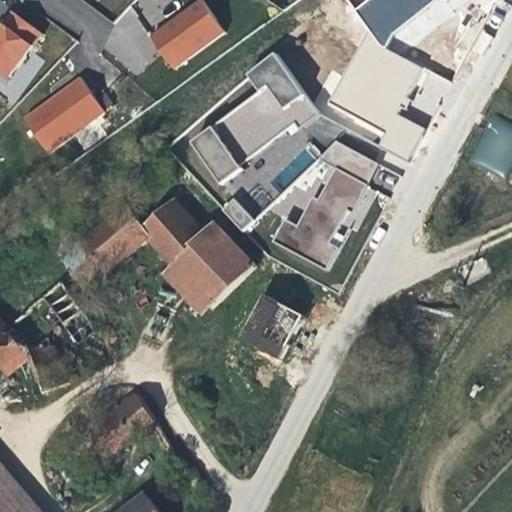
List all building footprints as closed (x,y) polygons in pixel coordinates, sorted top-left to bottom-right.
[(184,69),(236,33),(213,0),(161,37),(184,69)] [(409,161),(450,81),(383,47),(396,38),(412,46),(429,34),(441,11),(450,16),(466,4),(488,15),(495,0),(346,0),(367,28),(328,104),(353,117),(351,114),(385,131),(378,145),(409,161)] [(0,66),(18,80),(52,34),(22,12),(5,36),(2,34),(0,36),(0,66)] [(277,50),(244,70),(259,94),(189,137),(215,178),(317,114),(277,50)] [(59,153),(115,113),(90,78),(33,119),(59,153)] [(507,178),(511,168),(511,123),(492,114),(469,159),(507,178)] [(283,218),(272,240),(330,269),(345,239),(361,223),(377,192),(367,182),(377,162),(335,140),(324,151),(309,143),(273,179),(283,190),(301,172),(292,190),(274,208),(283,218)] [(241,231),(264,209),(243,187),(220,208),(241,231)] [(129,202),(67,260),(90,295),(156,234),(215,304),(244,279),(249,274),(211,229),(207,233),(177,199),(148,225),(129,202)] [(249,274),(255,268),(216,225),(211,229),(249,274)] [(209,332),(252,286),(244,279),(203,326),(209,332)] [(65,283),(6,336),(40,388),(71,370),(54,341),(86,315),(65,283)] [(302,333),(252,286),(209,332),(261,380),(302,333)] [(0,371),(3,375),(14,368),(30,394),(40,388),(6,336),(0,325),(0,371)] [(140,394),(98,427),(115,454),(163,420),(147,396),(140,394)] [(0,511),(47,511),(0,456),(0,511)] [(163,511),(153,498),(135,511),(163,511)]
